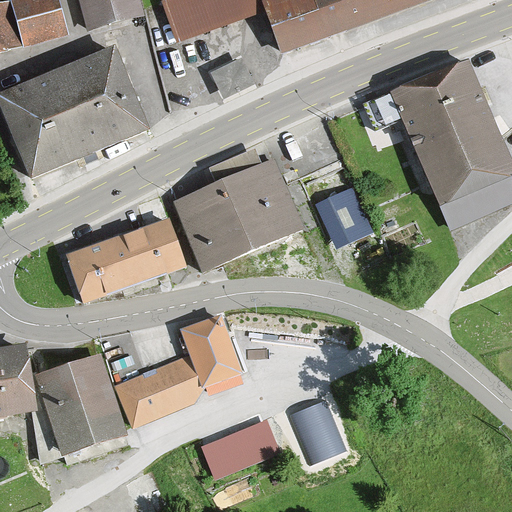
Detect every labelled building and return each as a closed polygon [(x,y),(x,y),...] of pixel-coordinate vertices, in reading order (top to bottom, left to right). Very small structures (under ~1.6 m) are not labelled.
[(0,0),(0,58),(70,36),(58,0),(0,0)] [(81,0),(92,34),(150,16),(144,0),(81,0)] [(179,0),(164,6),(179,46),(263,15),(279,60),(441,0),(179,0)] [(119,52),(0,100),(0,102),(33,183),(153,134),(119,52)] [(232,95),(262,79),(249,54),(219,70),(232,95)] [(511,149),(474,63),(392,99),(445,217),(511,187),(511,149)] [(173,205),(179,219),(197,267),(201,277),(307,237),(279,164),(173,205)] [(351,191),(313,210),(338,254),(373,235),(351,191)] [(179,219),(69,261),(87,309),(197,267),(179,219)] [(222,319),(183,334),(205,393),(245,379),(222,319)] [(32,349),(0,353),(0,418),(42,416),(37,379),(32,349)] [(105,359),(37,379),(42,416),(61,464),(133,443),(116,389),(105,359)] [(182,360),(116,389),(136,433),(201,404),(182,360)] [(332,395),(283,414),(303,463),(352,443),(332,395)] [(264,421),(201,448),(217,484),(279,457),(264,421)]
